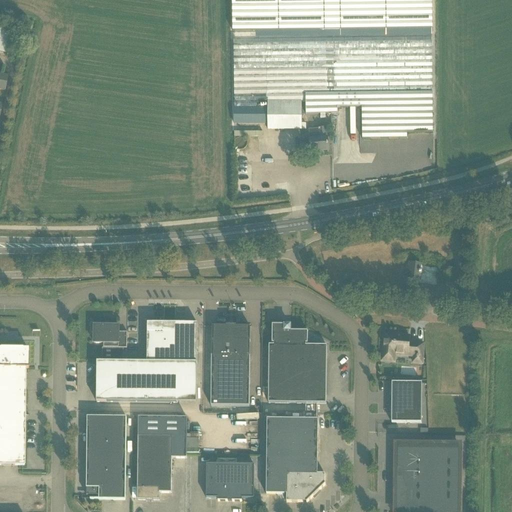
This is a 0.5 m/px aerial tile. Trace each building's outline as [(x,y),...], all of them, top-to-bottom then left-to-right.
[(232,0),(233,31),(234,31),(432,29),(431,0),(232,0)] [(235,108),(234,108),(234,125),(268,125),(268,130),(269,130),(284,130),(302,130),(302,124),(302,103),(306,103),(306,116),(320,115),(320,120),(325,120),(325,115),(337,115),(337,108),(362,109),(362,140),(407,139),(407,134),(433,133),(433,106),(432,36),(234,38),(235,108)] [(309,130),(311,154),(328,152),(326,129),(309,130)] [(407,279),(421,281),(422,273),(420,272),(421,265),(409,264),(407,279)] [(103,349),(127,349),(127,333),(119,333),(119,327),(104,327),(104,324),(91,323),(91,334),(94,334),(94,344),(103,344),(103,349)] [(147,403),(177,404),(177,384),(197,385),(197,325),(147,324),(147,363),(147,403)] [(211,407),(249,407),(250,328),(235,328),(235,327),(228,326),(228,328),(212,327),(211,407)] [(316,405),(326,405),(327,347),(306,347),(306,345),(308,345),(308,332),(290,332),(290,327),(285,326),(272,326),(272,346),(269,346),(268,356),(268,404),(316,405)] [(385,334),(382,360),(395,362),(395,355),(413,357),(412,363),(422,364),(424,345),(409,343),(410,337),(396,336),(396,335),(385,334)] [(0,465),(24,466),(25,369),(28,369),(28,349),(0,349),(0,465)] [(97,403),(147,403),(147,363),(97,363),(97,403)] [(392,424),(422,424),(422,384),(392,384),(392,424)] [(113,501),(116,501),(116,500),(125,500),(125,497),(126,497),(126,487),(126,419),(97,418),(87,418),(87,497),(95,497),(95,500),(113,500),(113,501)] [(138,419),(137,501),(146,501),(146,499),(150,499),(150,501),(159,501),(159,494),(171,494),(172,459),(187,460),(187,419),(138,419)] [(306,503),(307,504),(325,486),(325,485),(324,486),(323,484),(323,481),(324,481),(325,481),(325,475),(317,475),(318,421),(268,420),(266,485),(266,495),(287,495),(287,503),(303,503),(303,501),(305,501),(307,503),(306,503)] [(396,511),(458,511),(459,506),(459,447),(426,447),(416,446),(416,449),(400,449),(400,459),(394,459),(394,449),(393,449),(393,493),(393,471),(400,471),(399,489),(397,489),(396,511)] [(232,502),(242,502),(242,499),(254,499),(254,489),(255,465),(207,465),(206,489),(206,499),(218,499),(218,502),(228,502),(232,502)]
